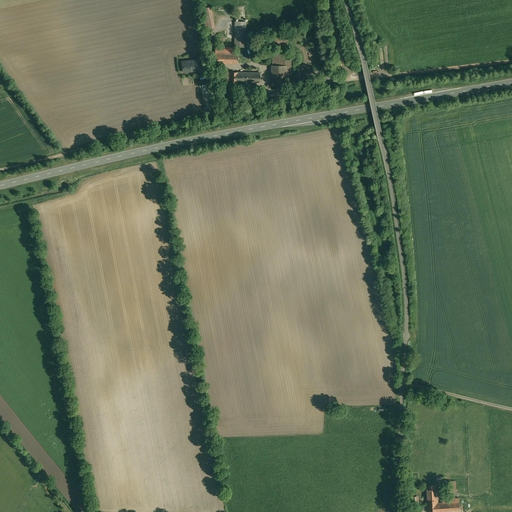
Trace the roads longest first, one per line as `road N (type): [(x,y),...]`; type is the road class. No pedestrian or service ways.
road 1 (primary): [(0,185),(201,138),(511,82)]
road 2 (unclassified): [(396,511),(403,261),(345,0)]
road 3 (unknown): [(365,66),(511,59)]
